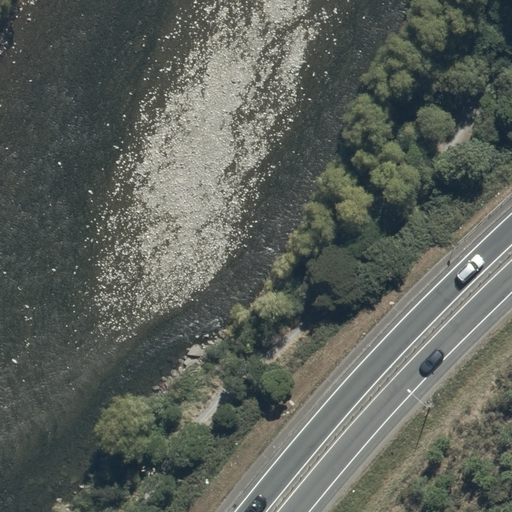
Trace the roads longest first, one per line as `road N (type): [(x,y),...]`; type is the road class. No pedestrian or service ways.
road 1 (secondary): [(249,511),(354,385),(511,227)]
road 2 (secondary): [(511,276),(354,438),(295,511)]
